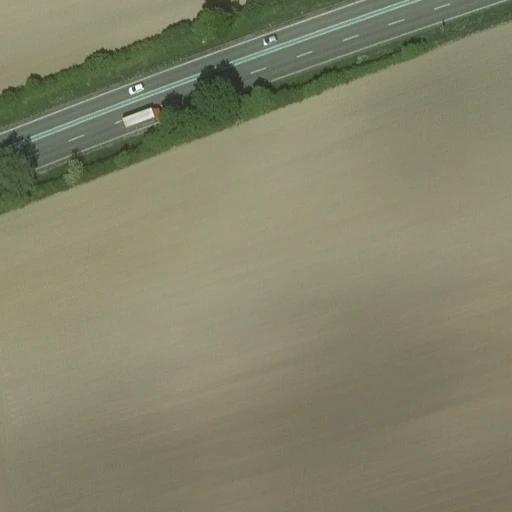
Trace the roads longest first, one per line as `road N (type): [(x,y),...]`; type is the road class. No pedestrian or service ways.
road 1 (trunk): [(0,167),(468,0)]
road 2 (trunk): [(388,0),(0,142)]
